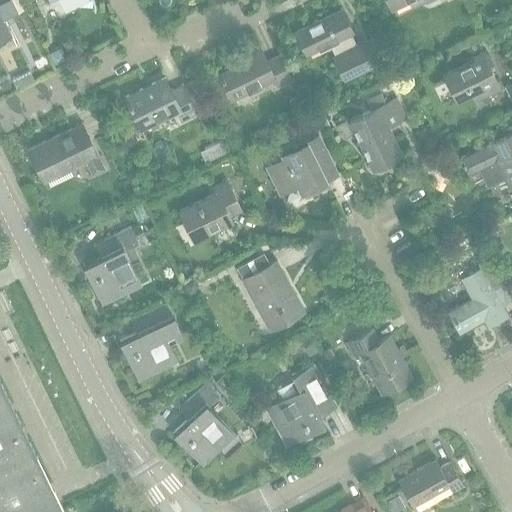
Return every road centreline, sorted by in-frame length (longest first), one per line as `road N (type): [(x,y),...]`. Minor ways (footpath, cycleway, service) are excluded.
road 1 (tertiary): [(182,511),(98,398),(0,194)]
road 2 (residential): [(245,511),(465,397)]
road 3 (residential): [(465,397),(370,240)]
road 4 (residential): [(0,115),(148,49)]
road 5 (residential): [(148,49),(221,18),(232,31),(281,8)]
